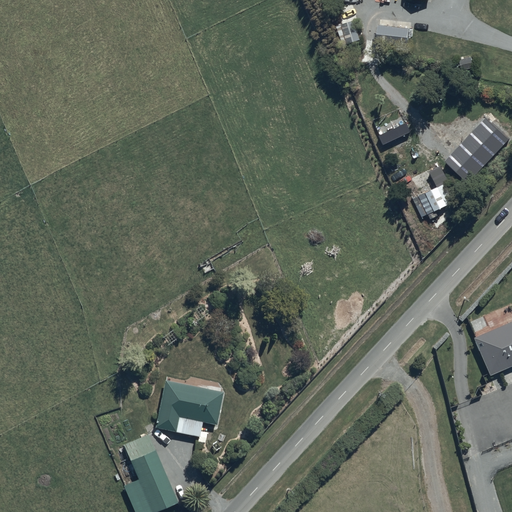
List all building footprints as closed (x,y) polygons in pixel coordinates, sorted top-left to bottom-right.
[(360,39),(354,20),(336,25),(342,45),(360,39)] [(409,27),(379,24),(377,41),(407,45),(409,27)] [(447,47),(413,38),(409,55),(443,63),(447,47)] [(474,67),(471,56),(459,58),(462,69),(474,67)] [(501,127),(502,127),(503,127),(504,127),(505,126),(506,126),(507,125),(508,125),(508,124),(509,123),(509,122),(509,121),(510,121),(510,120),(510,119),(509,118),(509,117),(509,116),(508,115),(507,114),(506,113),(505,113),(504,112),(503,112),(502,112),(501,112),(500,112),(500,113),(499,113),(498,113),(498,114),(497,114),(496,115),(496,116),(496,117),(495,117),(495,118),(495,119),(495,120),(495,121),(495,122),(496,123),(496,124),(497,124),(497,125),(498,125),(498,126),(499,126),(500,126),(501,127)] [(455,200),(445,182),(413,199),(415,203),(421,200),(428,214),(455,200)] [(511,320),(471,338),(487,375),(511,364),(511,320)] [(222,392),(164,380),(155,429),(198,438),(198,442),(204,444),(207,432),(200,431),(202,422),(215,425),(222,392)] [(154,450),(146,431),(139,434),(140,438),(122,445),(138,480),(122,487),(133,511),(156,511),(179,502),(156,449),(154,450)]
